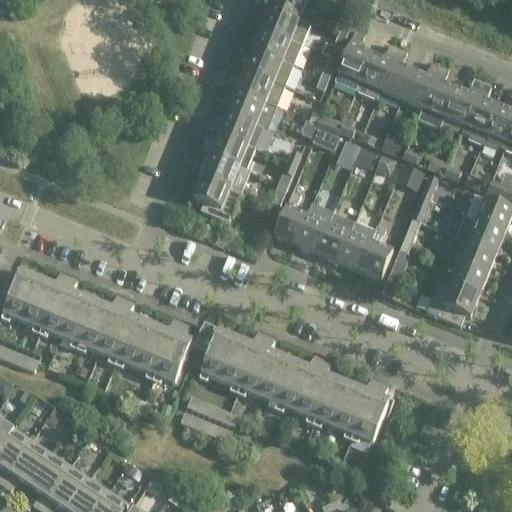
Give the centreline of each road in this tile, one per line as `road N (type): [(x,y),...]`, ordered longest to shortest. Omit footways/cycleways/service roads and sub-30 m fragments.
road 1 (residential): [(475,374),(277,297),(238,299),(138,260)]
road 2 (residential): [(240,0),(138,260)]
road 3 (residential): [(511,73),(339,0)]
road 4 (residential): [(138,260),(0,202)]
road 5 (residential): [(421,511),(475,374)]
